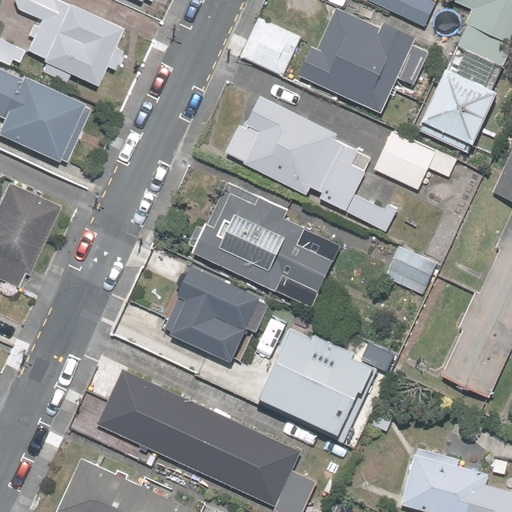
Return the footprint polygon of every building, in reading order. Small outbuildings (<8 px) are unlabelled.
[(30,17),(14,55),(86,86),(111,28),(47,0),(8,0),(6,7),(30,17)] [(429,0),(361,0),(362,0),(422,27),(433,2),(429,0)] [(511,0),(442,0),(464,11),(458,24),(497,45),(502,47),(511,27),(511,0)] [(373,119),(392,81),(407,88),(424,55),(405,46),(331,9),(312,49),(304,46),(288,77),(373,119)] [(296,36),(254,15),(233,57),(275,78),(296,36)] [(475,87),(435,66),(408,117),(464,147),(491,95),(475,87)] [(78,102),(0,69),(0,144),(51,166),(78,102)] [(217,156),(385,232),(394,212),(349,191),(359,168),(345,161),(353,141),(247,92),(217,156)] [(366,171),(413,191),(422,171),(441,179),(451,155),(385,127),(366,171)] [(511,132),(484,192),(511,205),(511,132)] [(284,222),(288,212),(224,181),(204,222),(197,219),(180,254),(266,296),(270,289),(304,306),(333,246),(284,222)] [(0,282),(15,289),(50,205),(0,183),(0,282)] [(511,334),(511,213),(504,210),(432,374),(484,397),(511,334)] [(417,253),(395,243),(379,277),(401,288),(417,253)] [(168,304),(156,329),(264,382),(295,318),(182,263),(163,302),(168,304)] [(284,469),(292,453),(115,366),(86,425),(264,511),(296,511),(311,483),(284,469)] [(355,400),(304,377),(284,419),(335,442),(355,400)] [(511,511),(511,481),(412,451),(396,503),(422,511),(511,511)] [(187,511),(71,459),(46,511),(187,511)]
